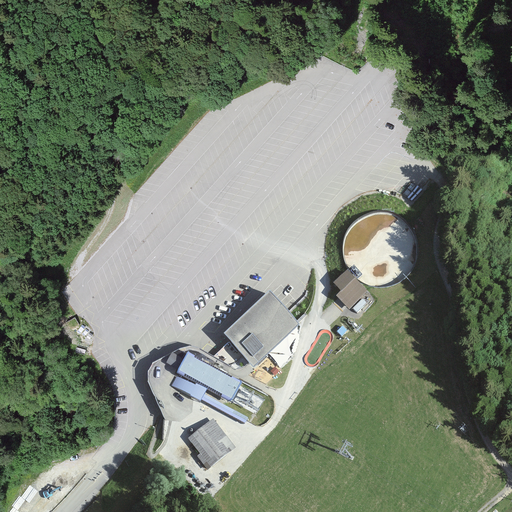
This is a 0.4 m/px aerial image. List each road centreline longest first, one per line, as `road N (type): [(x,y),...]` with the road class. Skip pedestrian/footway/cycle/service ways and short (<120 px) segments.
road 1 (track): [(511,473),(490,448),(469,395),(436,251),(440,181),(411,133),(401,130)]
road 2 (track): [(213,473),(279,410),(318,302),(318,263),(302,241)]
road 3 (unclassified): [(64,511),(128,441),(138,412),(131,379)]
road 4 (track): [(256,438),(173,400),(163,372)]
